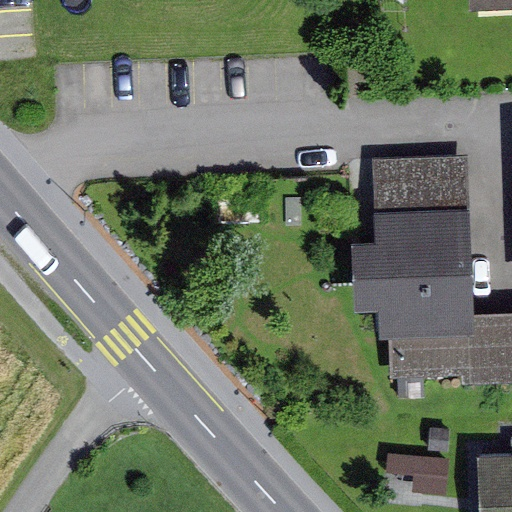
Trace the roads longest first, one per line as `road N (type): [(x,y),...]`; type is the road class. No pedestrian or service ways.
road 1 (tertiary): [(0,193),(150,369)]
road 2 (tertiary): [(150,369),(283,511)]
road 3 (residential): [(150,369),(94,413),(26,511)]
